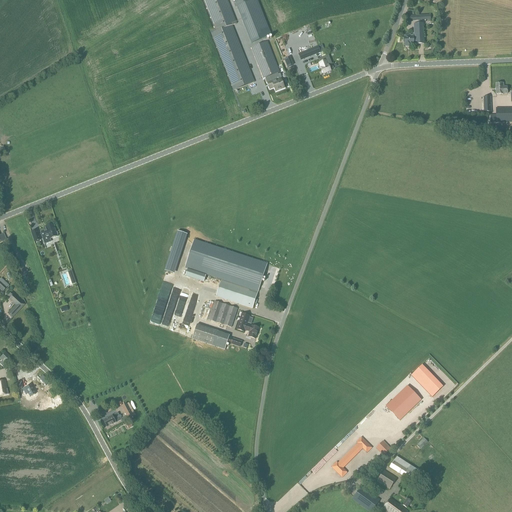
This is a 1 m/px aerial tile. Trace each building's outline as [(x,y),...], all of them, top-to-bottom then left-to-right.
[(227,0),(203,0),(217,32),(212,34),(234,91),(255,82),(232,26),(237,24),(227,0)] [(260,6),(240,14),(252,43),(272,36),(260,6)] [(415,24),(416,35),(413,35),(414,37),(411,37),(410,35),(405,36),(405,37),(404,37),(405,39),(404,40),(404,42),(405,43),(405,45),(406,46),(411,46),(411,44),(416,44),(424,44),(423,24),(415,24)] [(275,87),(276,91),(284,88),(281,80),(277,81),(274,75),(280,73),(268,42),(251,48),(263,79),(268,77),(269,82),(267,83),(270,89),(275,87)] [(318,46),(299,54),(301,60),(321,52),(318,46)] [(330,70),(334,68),(329,56),(318,60),(320,63),(319,63),(324,74),(325,75),(328,73),(328,72),(331,71),(330,70)] [(294,65),(290,57),(284,60),(288,68),(294,65)] [(503,83),(496,83),(496,95),(504,94),(508,94),(507,87),(503,87),(503,83)] [(496,115),(496,123),(511,122),(511,107),(496,108),(496,115)] [(57,233),(54,225),(46,228),(47,231),(46,231),(45,231),(41,232),(44,240),(49,238),(50,240),(58,237),(58,236),(59,236),(57,232),(57,233)] [(35,242),(41,240),(38,229),(31,232),(35,242)] [(258,292),(267,265),(194,240),(185,268),(250,289),(250,290),(258,292)] [(26,275),(22,264),(15,266),(19,277),(26,275)] [(206,275),(188,269),(185,277),(204,283),(206,275)] [(0,289),(3,292),(7,288),(6,288),(8,285),(2,280),(0,280),(0,289)] [(209,280),(201,288),(207,294),(215,287),(209,280)] [(250,290),(221,280),(216,297),(245,306),(245,304),(248,305),(247,307),(253,309),(258,292),(250,290)] [(13,318),(25,305),(14,295),(9,300),(15,306),(7,314),(13,318)] [(231,328),(238,309),(214,301),(208,320),(231,328)] [(255,339),(259,328),(248,324),(250,316),(242,313),(236,330),(245,333),(245,331),(250,332),(249,337),(255,339)] [(212,346),(217,332),(197,325),(192,339),(212,346)] [(217,332),(212,346),(226,350),(228,343),(230,338),(230,336),(217,332)] [(240,347),(242,342),(230,338),(228,343),(240,347)] [(0,358),(0,359),(7,366),(13,360),(5,353),(0,358)] [(411,376),(432,398),(443,387),(422,365),(411,376)] [(28,373),(18,377),(15,379),(21,390),(24,388),(28,396),(40,390),(32,376),(31,377),(28,373)] [(49,383),(43,376),(40,379),(46,386),(49,383)] [(419,399),(405,383),(379,407),(393,422),(419,399)] [(129,403),(127,404),(127,403),(123,406),(121,402),(119,403),(120,407),(121,406),(128,419),(134,416),(135,415),(129,403)] [(107,428),(116,423),(122,420),(118,413),(112,416),(103,421),(107,428)] [(332,467),(342,478),(347,473),(343,468),(363,448),(367,453),(372,448),(361,437),(356,442),(358,444),(338,464),(337,462),(332,467)] [(420,450),(428,442),(424,438),(417,445),(420,450)] [(383,442),(376,448),(384,456),(391,449),(383,442)] [(434,456),(435,458),(441,452),(438,448),(427,458),(429,460),(434,456)] [(415,484),(422,473),(418,471),(397,457),(389,468),(411,482),(415,484)] [(315,466),(323,474),(326,470),(318,462),(315,466)] [(377,481),(389,489),(396,479),(384,471),(377,481)] [(396,488),(406,493),(408,488),(398,483),(396,488)] [(362,486),(352,500),(368,511),(371,511),(380,500),(362,486)] [(383,508),(387,511),(408,511),(409,511),(390,498),(383,508)] [(411,502),(407,499),(403,505),(407,508),(411,502)]
